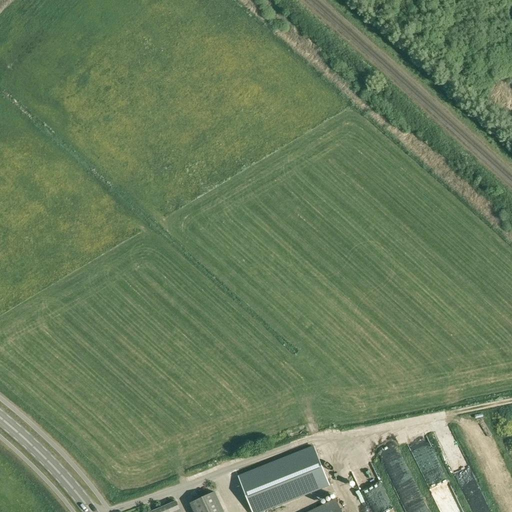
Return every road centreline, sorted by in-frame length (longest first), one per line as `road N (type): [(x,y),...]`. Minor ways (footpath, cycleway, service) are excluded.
road 1 (track): [(115,511),(303,442),(511,401)]
road 2 (primary): [(90,511),(0,419)]
